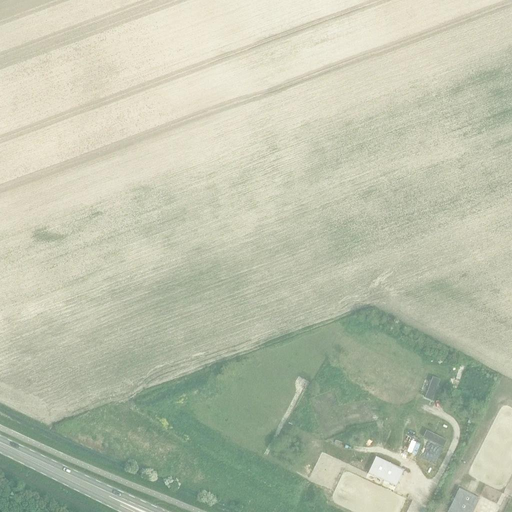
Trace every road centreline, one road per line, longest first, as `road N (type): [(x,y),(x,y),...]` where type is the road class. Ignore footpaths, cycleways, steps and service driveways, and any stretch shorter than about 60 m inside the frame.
road 1 (primary): [(161,511),(0,441)]
road 2 (primary): [(0,445),(127,511)]
